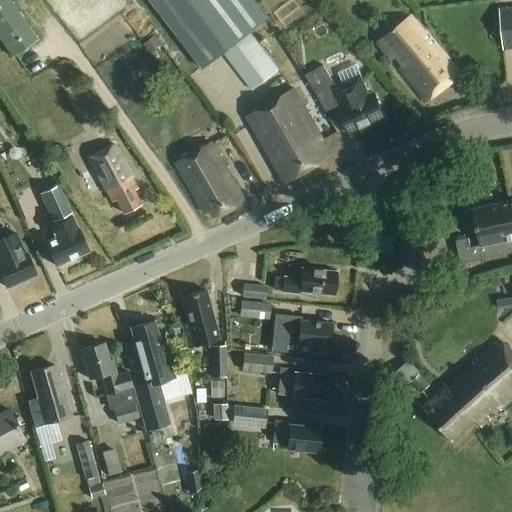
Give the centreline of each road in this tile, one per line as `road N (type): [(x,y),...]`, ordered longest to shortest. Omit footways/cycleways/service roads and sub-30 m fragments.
road 1 (residential): [(0,336),(380,165)]
road 2 (residential): [(367,511),(372,460),(352,433),(380,165)]
road 3 (track): [(207,243),(32,0)]
road 4 (residential): [(380,165),(481,126),(511,124)]
